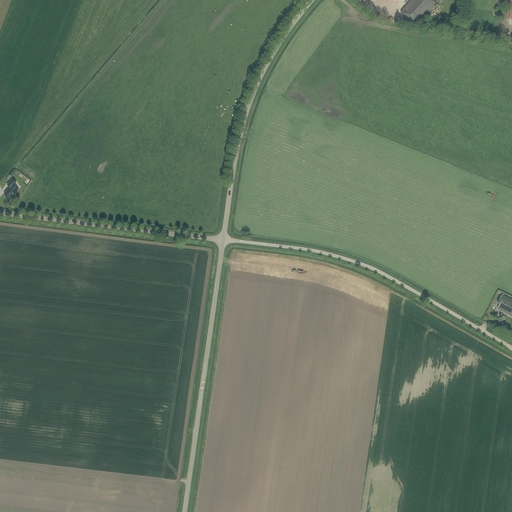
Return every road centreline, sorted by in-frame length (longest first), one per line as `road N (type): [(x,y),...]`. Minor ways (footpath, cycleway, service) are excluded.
road 1 (unclassified): [(511,348),(363,265),(222,239)]
road 2 (unclassified): [(184,511),(222,239)]
road 3 (unclassified): [(222,239),(252,83),(311,0)]
road 4 (unclassified): [(222,239),(0,214)]
